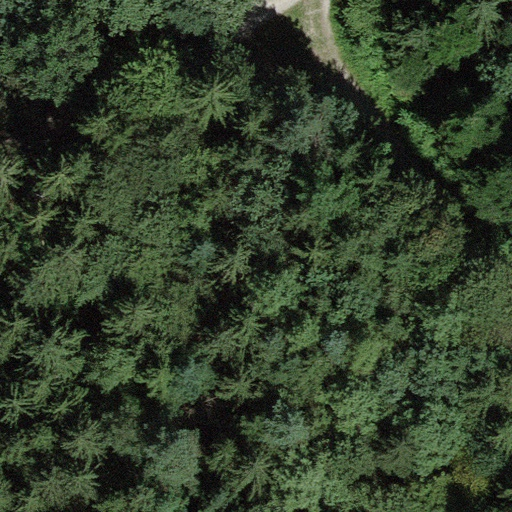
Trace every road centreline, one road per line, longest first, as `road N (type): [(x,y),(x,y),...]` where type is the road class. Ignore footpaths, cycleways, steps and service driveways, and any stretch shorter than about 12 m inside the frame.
road 1 (track): [(511,334),(284,0)]
road 2 (track): [(283,0),(0,161)]
